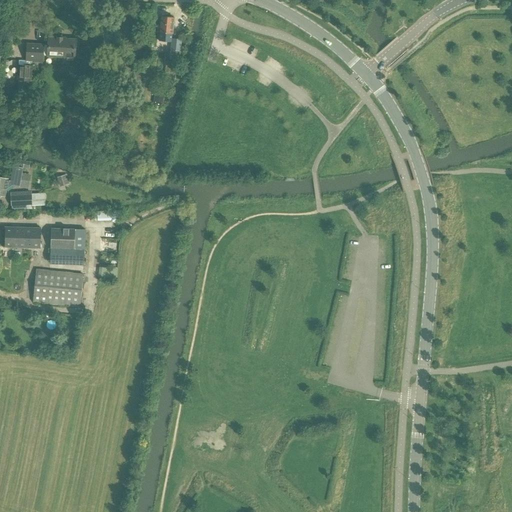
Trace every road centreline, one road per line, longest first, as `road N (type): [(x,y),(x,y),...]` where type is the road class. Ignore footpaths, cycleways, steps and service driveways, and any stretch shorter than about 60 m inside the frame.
road 1 (tertiary): [(413,511),(432,220),(412,148),(367,74)]
road 2 (tertiary): [(367,74),(332,42),(258,0)]
